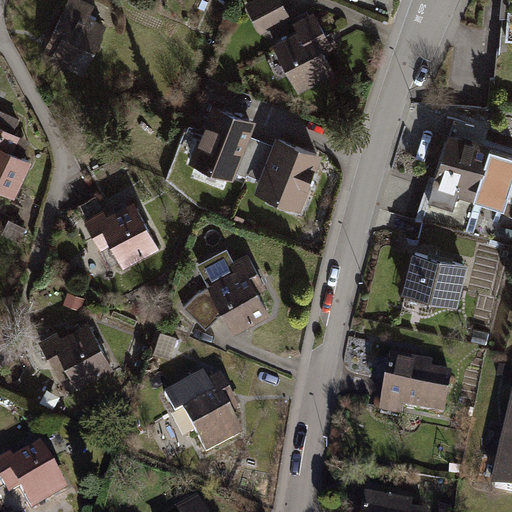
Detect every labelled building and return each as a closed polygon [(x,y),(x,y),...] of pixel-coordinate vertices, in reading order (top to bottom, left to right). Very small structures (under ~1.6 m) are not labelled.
[(77,0),(68,0),(49,42),(57,46),(52,56),(82,70),(103,25),(86,17),(91,6),(77,0)] [(256,0),(248,4),(262,29),(269,26),(262,13),(282,3),(279,0),(256,0)] [(282,3),(262,13),(269,26),(288,16),(282,3)] [(313,14),(298,22),(302,31),(276,44),(299,87),(333,69),(322,50),(330,45),(313,14)] [(226,172),(231,174),(232,170),(246,176),(247,174),(258,146),(244,140),(247,133),(251,123),(215,109),(194,160),(199,162),(226,172)] [(0,187),(13,194),(28,161),(24,159),(10,152),(17,136),(11,133),(18,119),(0,110),(0,187)] [(450,136),(455,118),(448,117),(441,139),(448,141),(450,136)] [(261,138),(247,133),(244,140),(258,146),(261,138)] [(32,143),(17,136),(10,152),(24,159),(32,143)] [(458,193),(476,198),(491,149),(450,136),(448,141),(437,177),(435,182),(429,200),(453,209),(458,193)] [(277,145),(261,138),(258,146),(274,152),(277,145)] [(305,186),(317,154),(279,139),(277,145),(274,152),(258,146),(247,174),(263,180),(261,187),(279,194),(299,202),(305,186)] [(224,180),(226,172),(199,162),(196,169),(224,180)] [(435,182),(437,177),(429,175),(415,219),(423,221),(429,200),(435,182)] [(311,188),(305,186),(299,202),(279,194),(277,202),(302,212),(311,188)] [(122,259),(123,262),(157,244),(134,203),(107,218),(96,198),(79,207),(96,237),(106,232),(122,259)] [(11,222),(6,233),(19,239),(25,228),(11,222)] [(106,232),(96,237),(102,247),(99,249),(109,266),(122,259),(106,232)] [(248,255),(232,263),(225,251),(201,264),(212,285),(197,293),(184,306),(206,328),(218,316),(218,315),(225,312),(234,329),(268,311),(257,290),(251,280),(259,276),(248,255)] [(406,291),(453,303),(463,264),(416,252),(406,291)] [(264,285),(259,276),(251,280),(257,290),(264,285)] [(72,372),(78,383),(111,365),(89,324),(62,339),(58,332),(42,341),(51,358),(61,353),(72,372)] [(489,333),(474,329),(471,340),(486,344),(489,333)] [(61,353),(51,358),(61,378),(72,372),(61,353)] [(391,357),(383,400),(443,411),(450,376),(420,371),(422,363),(391,357)] [(221,377),(209,383),(204,373),(165,395),(176,414),(184,409),(207,451),(241,432),(229,412),(238,407),(221,377)] [(496,485),(495,488),(511,491),(511,416),(511,417),(500,468),(502,469),(498,486),(496,485)] [(20,486),(32,507),(65,488),(41,447),(14,463),(11,457),(0,463),(0,476),(4,483),(14,477),(20,486)] [(14,477),(4,483),(9,492),(20,486),(14,477)] [(367,496),(363,511),(405,511),(398,511),(400,503),(367,496)] [(180,511),(200,511),(195,503),(180,511)]
